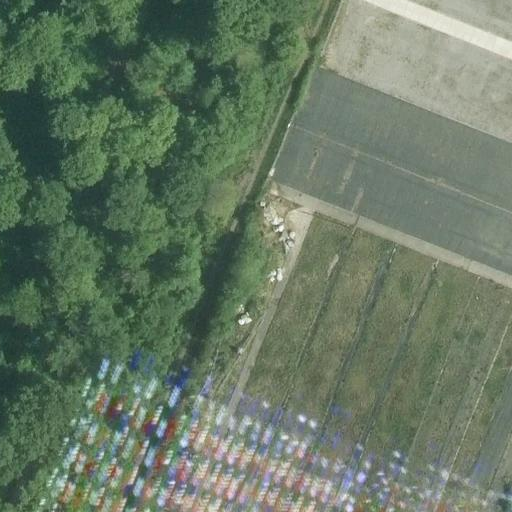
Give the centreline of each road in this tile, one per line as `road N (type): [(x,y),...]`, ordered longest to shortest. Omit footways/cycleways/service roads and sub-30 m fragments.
road 1 (track): [(126,511),(335,0)]
road 2 (track): [(511,284),(299,199)]
